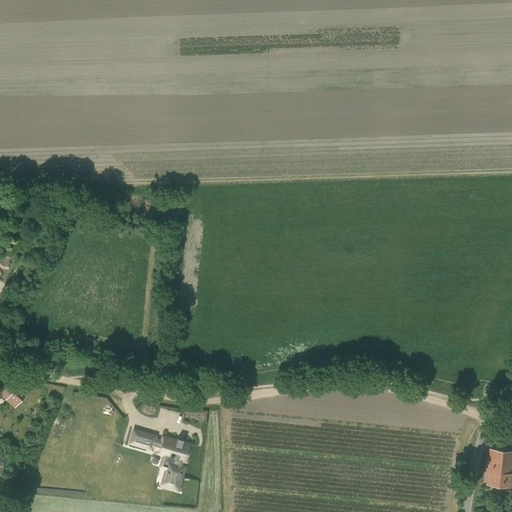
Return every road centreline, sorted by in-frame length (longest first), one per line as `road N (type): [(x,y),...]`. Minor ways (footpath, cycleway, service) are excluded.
road 1 (unknown): [(0,182),(511,171)]
road 2 (track): [(492,418),(357,383),(204,400),(0,370)]
road 3 (tertiary): [(465,511),(483,433),(511,391)]
